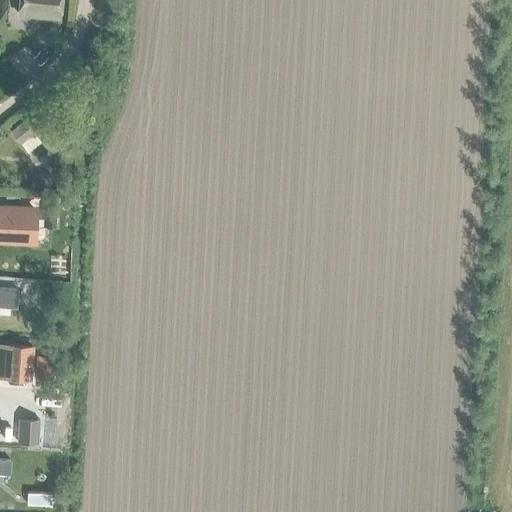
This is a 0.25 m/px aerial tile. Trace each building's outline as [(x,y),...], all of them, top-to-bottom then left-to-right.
[(19,0),(18,15),(58,19),(59,0),(19,0)] [(47,56),(40,49),(34,57),(41,63),(47,56)] [(9,132),(19,144),(32,134),(48,154),(62,143),(36,111),(9,132)] [(46,189),(47,174),(31,173),(30,188),(46,189)] [(0,239),(32,240),(34,210),(0,208),(0,239)] [(0,288),(0,307),(16,309),(18,290),(0,288)] [(29,379),(31,347),(7,345),(5,378),(29,379)] [(24,431),(18,431),(17,443),(37,444),(38,420),(24,419),(24,431)] [(0,461),(0,476),(21,478),(22,463),(0,461)]
